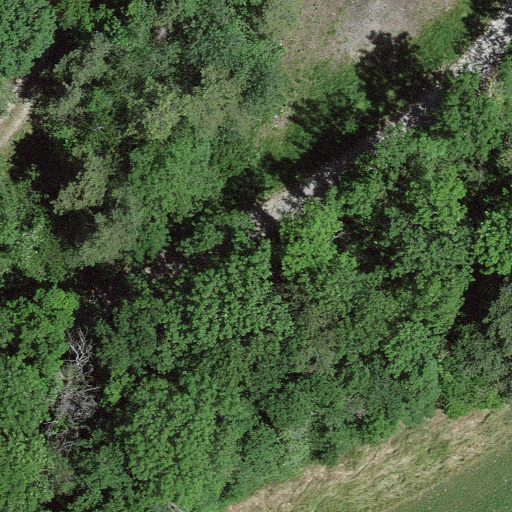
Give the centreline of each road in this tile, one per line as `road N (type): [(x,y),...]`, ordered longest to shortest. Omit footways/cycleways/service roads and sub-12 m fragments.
road 1 (unclassified): [(0,354),(213,256),(368,167),(430,118),(511,33)]
road 2 (track): [(0,153),(38,91),(42,23),(29,0)]
